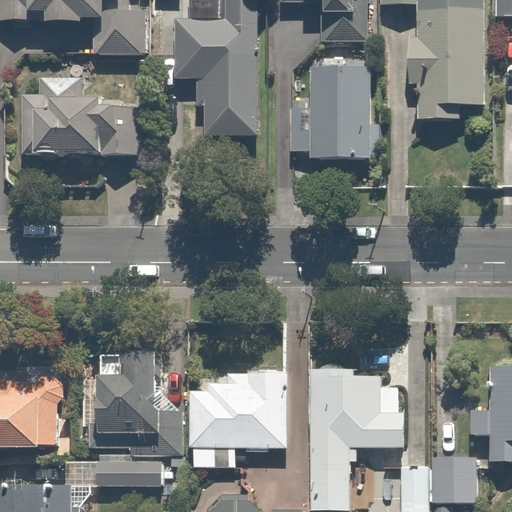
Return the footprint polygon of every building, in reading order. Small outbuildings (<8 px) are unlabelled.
[(142,0),(5,0),(5,32),(64,32),(101,32),(101,63),(156,63),(156,17),(142,17),(142,0)] [(180,87),(204,87),(203,116),(217,117),(216,140),(268,142),(271,0),(213,0),(213,15),(181,14),(180,87)] [(380,0),(293,0),(293,8),(342,9),(342,25),(327,25),(327,51),(379,53),(380,0)] [(390,0),(390,12),(427,12),(425,128),(465,129),(465,116),(493,117),(494,0),(390,0)] [(511,0),(502,0),(501,24),(511,24),(511,0)] [(388,73),(322,73),(322,104),(295,104),(295,157),(325,157),(325,167),(388,167),(388,73)] [(92,82),(48,83),(49,98),(24,98),(25,165),(125,163),(124,154),(152,153),(152,113),(130,113),(130,92),(92,93),(92,82)] [(177,364),(144,363),(144,391),(114,390),(113,443),(174,445),(177,364)] [(511,371),(506,371),(503,413),(479,411),(476,441),(498,442),(496,467),(511,468),(511,371)] [(302,378),(235,373),(235,385),(220,384),(219,399),(204,398),(199,471),(246,474),(247,452),(296,456),(302,378)] [(369,374),(321,374),(319,511),(359,511),(359,455),(419,456),(419,421),(413,421),(413,396),(395,396),(395,386),(369,386),(369,374)] [(71,392),(0,387),(0,463),(67,467),(71,392)] [(440,462),(439,474),(437,508),(483,511),(486,465),(440,462)] [(175,467),(104,469),(105,486),(176,483),(175,467)] [(436,511),(437,508),(439,474),(407,471),(403,511),(436,511)] [(82,511),(83,493),(7,490),(5,511),(82,511)]
